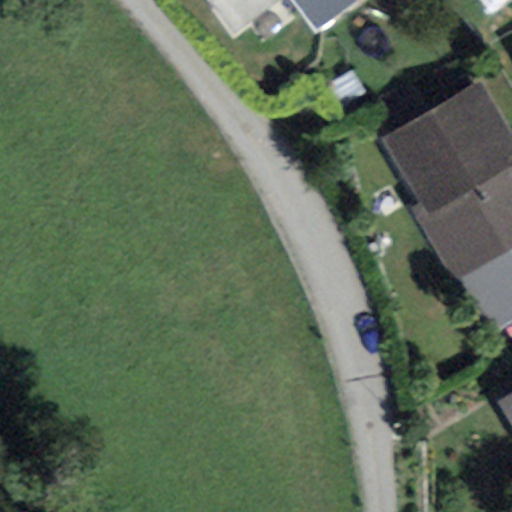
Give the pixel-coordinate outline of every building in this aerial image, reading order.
[(207,0),(235,36),(282,0),(207,0)] [(355,1),(354,0),(296,0),(319,29),(355,1)] [(511,0),(478,0),(490,16),(511,0)] [(511,142),(478,83),(380,139),(418,205),(411,209),(453,282),(511,247),(511,142)] [(511,392),(496,402),(511,427),(511,392)]
